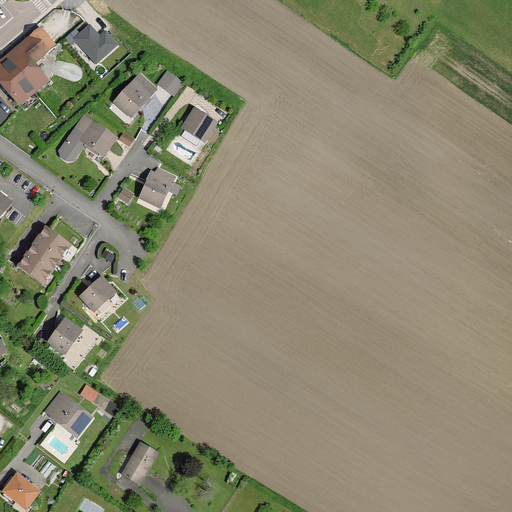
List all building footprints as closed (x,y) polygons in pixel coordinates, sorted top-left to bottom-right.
[(94,28),(80,41),(101,65),(121,47),(110,35),(103,41),(101,38),(102,37),(94,28)] [(44,32),(10,61),(38,94),(50,84),(54,88),(57,85),(52,79),(49,81),(41,72),(45,68),(41,64),(50,57),(58,48),(44,32)] [(38,94),(10,61),(0,69),(0,79),(23,106),(38,94)] [(161,86),(178,94),(185,79),(169,71),(161,86)] [(144,77),(137,84),(151,99),(158,91),(144,77)] [(137,84),(118,103),(132,118),(151,99),(137,84)] [(173,93),(167,100),(174,105),(179,98),(173,93)] [(219,131),(198,116),(186,133),(188,134),(203,145),(207,148),(219,131)] [(101,158),(106,151),(114,141),(87,120),(84,125),(74,137),(101,158)] [(123,134),(118,142),(127,148),(132,141),(123,134)] [(198,152),(203,145),(188,134),(183,141),(198,152)] [(173,183),(156,174),(153,180),(170,189),(173,183)] [(147,187),(139,204),(157,213),(170,189),(153,180),(150,179),(146,187),(147,187)] [(130,200),(121,194),(116,202),(124,208),(130,200)] [(0,220),(12,204),(1,195),(0,197),(0,220)] [(44,228),(21,265),(44,280),(52,267),(50,266),(57,254),(60,255),(68,243),(44,228)] [(103,277),(83,295),(95,308),(114,290),(103,277)] [(81,329),(67,319),(63,324),(77,335),(81,329)] [(63,324),(52,340),(66,350),(77,335),(63,324)] [(116,413),(122,402),(89,385),(83,395),(116,413)] [(93,421),(63,398),(49,415),(56,420),(55,421),(67,431),(69,428),(76,434),(83,426),(87,429),(93,421)] [(83,426),(76,434),(69,428),(67,431),(78,439),(87,429),(83,426)] [(163,455),(146,444),(128,474),(144,485),(163,455)] [(30,511),(41,497),(15,480),(2,498),(21,511),(30,511)]
